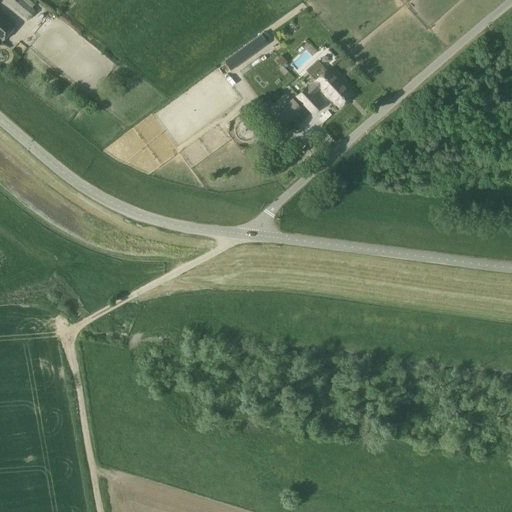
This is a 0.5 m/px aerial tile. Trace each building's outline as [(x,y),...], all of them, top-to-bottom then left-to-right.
[(34,8),(32,6),(37,0),(4,0),(26,18),(34,8)] [(0,12),(0,40),(2,42),(15,26),(0,12)] [(264,33),(226,59),(234,70),(239,67),(242,71),(268,53),(265,48),(271,43),(264,33)] [(287,62),(281,56),(277,60),(282,66),(287,62)] [(318,98),(313,93),(320,86),(331,98),(332,96),(341,106),(352,96),(343,87),(345,85),(329,68),(315,81),(308,88),(307,87),(296,97),(307,108),(318,98)] [(302,108),(293,99),(274,116),(283,126),(302,108)]
